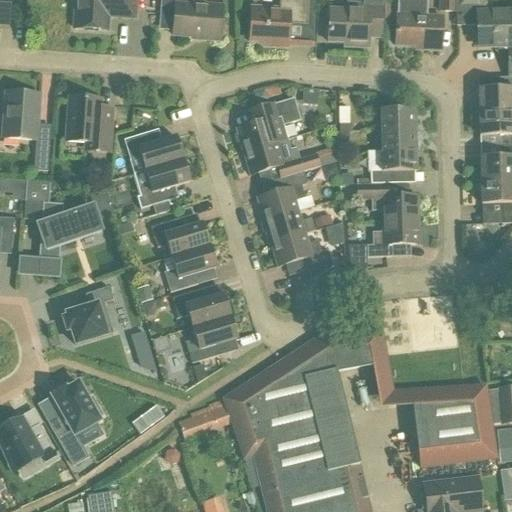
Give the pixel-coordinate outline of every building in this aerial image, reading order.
[(0,0),(0,24),(7,25),(8,0),(0,0)] [(134,20),(135,0),(75,0),(74,30),(107,32),(108,18),(134,20)] [(219,40),(221,12),(205,11),(205,8),(184,7),(184,0),(160,0),(160,12),(174,13),(172,37),(219,40)] [(306,26),(307,0),(279,0),(279,15),(251,13),(249,42),(287,44),(288,25),(306,26)] [(329,11),(328,43),(354,45),(354,49),(367,49),(368,38),(380,39),(381,7),(382,7),(382,0),(363,0),(363,6),(363,13),(329,11)] [(396,0),(396,17),(395,47),(426,48),(425,52),(440,53),(442,19),(426,18),(427,1),(405,0),(396,0)] [(455,13),(455,0),(439,0),(439,13),(455,13)] [(506,78),(511,78),(511,14),(476,16),(477,48),(506,47),(506,78)] [(511,78),(506,78),(506,79),(497,79),(498,90),(478,91),(478,114),(511,113),(511,78)] [(266,99),(264,92),(254,95),(257,105),(267,102),(266,99)] [(36,142),(39,97),(5,94),(2,140),(36,142)] [(109,155),(110,131),(98,130),(100,101),(69,99),(66,144),(96,146),(95,154),(109,155)] [(263,123),(236,131),(242,154),(277,144),(287,141),(284,131),(283,127),(300,122),(293,100),(259,110),(263,123)] [(338,133),(348,134),(352,134),(351,125),(349,125),(348,109),(337,109),(338,133)] [(381,133),(415,132),(415,111),(380,112),(381,133)] [(511,113),(478,114),(479,138),(499,137),(499,148),(511,147),(511,113)] [(140,159),(144,172),(182,161),(175,139),(160,144),(156,132),(123,142),(130,162),(140,159)] [(381,153),(416,152),(415,132),(381,133),(381,153)] [(349,154),(348,134),(338,133),(335,134),(336,154),(349,154)] [(277,144),(242,154),(249,177),(277,169),(280,181),(303,174),(319,169),(315,157),(300,162),(296,149),(290,151),(287,141),(277,144)] [(47,173),(49,147),(35,146),(34,172),(47,173)] [(480,183),(511,181),(511,147),(499,148),(500,159),(480,160),(480,183)] [(381,153),(366,153),(367,174),(370,174),(371,186),(402,185),(401,173),(416,173),(416,152),(381,153)] [(182,161),(144,172),(148,185),(137,189),(139,198),(136,199),(140,211),(153,207),(155,206),(152,195),(189,184),(182,161)] [(283,192),(256,200),(263,223),(263,224),(284,218),(298,213),(294,203),(305,200),(301,187),(307,185),(303,174),(280,181),(283,192)] [(511,181),(480,183),(481,206),(502,205),(502,212),(503,226),(511,225),(511,181)] [(24,204),(23,221),(41,222),(41,223),(41,226),(38,227),(40,233),(40,239),(38,260),(37,274),(57,275),(58,261),(59,246),(102,232),(99,223),(93,208),(92,208),(62,219),(62,216),(63,206),(48,205),(50,183),(26,182),(25,183),(24,202),(24,204)] [(382,223),(417,222),(417,198),(388,199),(388,187),(356,188),(357,202),(371,201),(371,213),(381,213),(382,223)] [(155,206),(153,207),(155,216),(173,211),(171,206),(169,207),(168,203),(155,206)] [(263,223),(259,224),(262,234),(266,233),(270,245),(304,235),(304,236),(315,233),(311,220),(301,223),(298,213),(284,218),(263,224),(263,223)] [(329,216),(312,221),(315,231),(332,226),(329,216)] [(0,245),(11,247),(13,221),(0,219),(0,245)] [(171,259),(208,247),(201,225),(180,232),(177,221),(150,229),(156,250),(167,247),(171,259)] [(417,222),(382,223),(382,234),(371,234),(372,247),(366,247),(366,259),(390,259),(390,247),(418,246),(417,222)] [(120,237),(133,233),(130,225),(117,229),(120,237)] [(270,245),(277,269),(304,261),(308,272),(311,283),(332,269),(331,265),(327,252),(321,254),(317,242),(307,245),(304,236),(304,235),(270,245)] [(208,247),(171,259),(171,260),(163,262),(166,273),(164,274),(170,295),(197,287),(194,276),(215,270),(208,247)] [(148,287),(136,290),(140,305),(152,302),(148,287)] [(66,319),(62,320),(66,333),(70,332),(75,347),(112,336),(103,305),(112,303),(108,289),(84,296),(88,308),(65,316),(66,319)] [(192,330),(229,318),(223,296),(202,302),(198,292),(172,300),(178,321),(188,318),(192,330)] [(153,302),(141,306),(145,319),(153,316),(156,311),(153,302)] [(229,318),(192,330),(195,340),(185,344),(188,355),(191,366),(218,357),(215,347),(236,341),(229,318)] [(369,511),(346,419),(335,375),(387,365),(380,331),(324,335),(276,366),(223,401),(227,422),(229,432),(232,430),(243,462),(253,460),(266,511),(369,511)] [(137,357),(141,369),(155,373),(149,353),(137,357)] [(197,386),(206,380),(202,366),(192,369),(197,386)] [(350,390),(379,390),(379,373),(350,373),(350,390)] [(75,469),(90,461),(78,438),(103,424),(101,421),(105,419),(95,400),(91,402),(82,385),(70,392),(68,390),(54,397),(65,417),(52,425),(75,469)] [(494,462),(486,401),(485,388),(409,393),(419,471),(494,462)] [(500,427),(511,425),(511,388),(496,390),(496,391),(488,392),(493,426),(499,426),(500,427)] [(147,414),(155,425),(163,419),(155,408),(147,414)] [(18,417),(0,426),(0,443),(16,471),(40,458),(44,464),(56,458),(38,427),(27,433),(18,417)] [(163,460),(169,466),(177,463),(178,455),(172,450),(165,452),(163,460)] [(511,472),(511,470),(498,472),(501,492),(511,490),(511,472)] [(424,511),(482,511),(478,477),(421,484),(424,511)] [(88,511),(113,511),(111,493),(87,497),(88,511)] [(221,511),(218,500),(201,505),(203,511),(221,511)]
